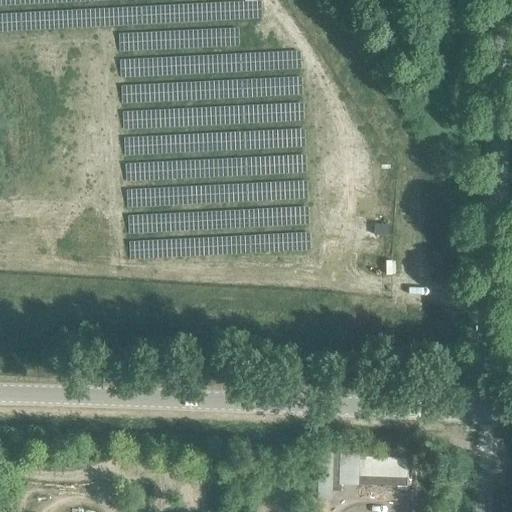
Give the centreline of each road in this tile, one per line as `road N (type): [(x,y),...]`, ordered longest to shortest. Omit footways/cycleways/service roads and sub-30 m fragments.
road 1 (unclassified): [(487,392),(0,393)]
road 2 (unclassified): [(487,392),(504,0)]
